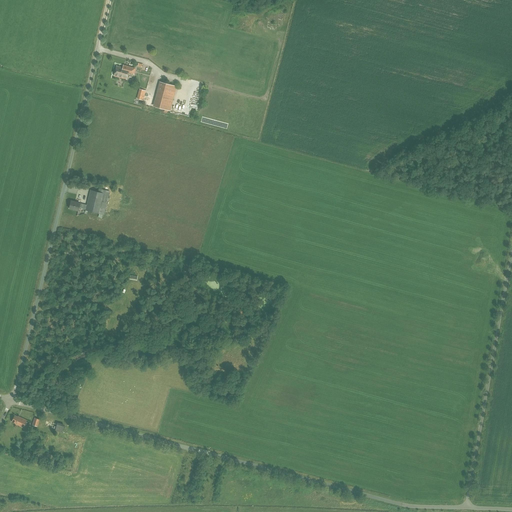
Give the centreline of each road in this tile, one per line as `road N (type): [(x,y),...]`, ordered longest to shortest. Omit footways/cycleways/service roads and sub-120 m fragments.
road 1 (unclassified): [(12,400),(99,40)]
road 2 (unclassified): [(465,507),(511,249)]
road 3 (unclassified): [(211,454),(406,506),(465,507)]
road 4 (unclassified): [(211,454),(12,400)]
